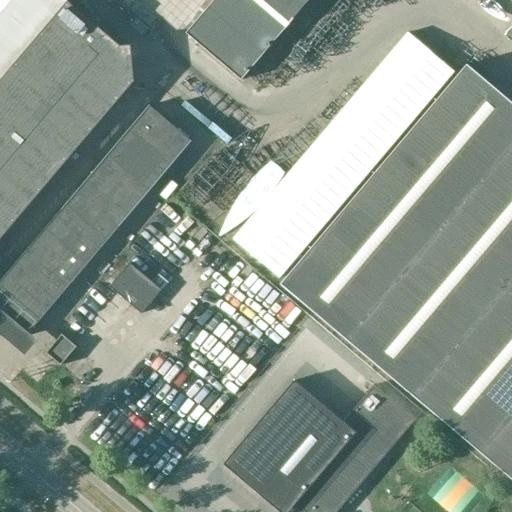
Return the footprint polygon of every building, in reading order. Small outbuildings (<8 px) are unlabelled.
[(0,0),(0,80),(65,4),(60,0),(0,0)] [(214,0),(185,35),(204,51),(240,81),(279,36),(309,0),(214,0)] [(130,59),(65,4),(0,80),(0,240),(132,85),(130,59)] [(279,279),(454,73),(407,34),(232,240),(279,279)] [(511,482),(511,105),(466,67),(281,286),(511,482)] [(0,314),(26,337),(121,226),(191,144),(150,108),(0,284),(0,314)] [(142,315),(162,292),(130,265),(110,288),(96,304),(119,324),(133,308),(142,315)] [(48,355),(58,363),(61,366),(76,349),(63,338),(48,355)] [(343,423),(294,381),(223,465),(278,511),(288,511),(294,505),(302,511),(337,511),(414,422),(374,387),(343,423)]
